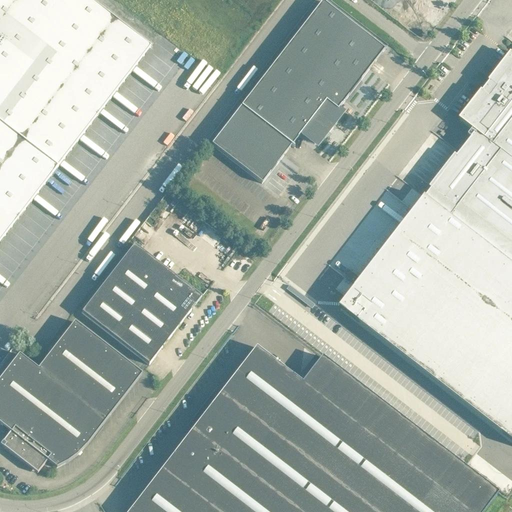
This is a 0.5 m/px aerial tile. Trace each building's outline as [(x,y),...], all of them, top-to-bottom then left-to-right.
[(0,0),(0,242),(150,48),(88,0),(0,0)] [(262,185),(264,182),(291,147),(294,149),(295,148),(292,146),(301,134),(315,144),(327,132),(331,128),(340,112),(337,111),(384,51),(322,3),(211,146),(262,185)] [(432,191),(341,310),(511,441),(511,55),(489,83),(493,86),(485,95),(482,93),(460,121),(477,134),(458,158),(456,157),(430,190),(432,191)] [(81,313),(149,366),(201,297),(134,245),(81,313)] [(19,355),(0,379),(0,425),(10,433),(0,446),(37,475),(41,469),(47,462),(56,469),(67,463),(76,456),(87,446),(142,375),(74,323),(38,370),(19,355)] [(180,447),(129,511),(483,511),(498,494),(326,361),(306,387),(260,352),(258,355),(253,351),(220,394),(215,391),(190,424),(195,427),(199,431),(184,450),(180,447)]
